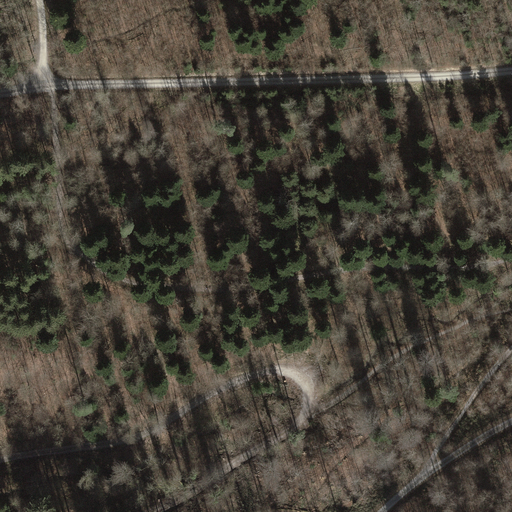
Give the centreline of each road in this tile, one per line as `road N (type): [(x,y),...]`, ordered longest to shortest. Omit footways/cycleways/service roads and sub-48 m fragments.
road 1 (track): [(40,0),(62,221),(73,248),(103,271),(136,285),(224,290),(343,269),(418,268)]
road 2 (track): [(0,94),(47,85),(229,84),(511,67)]
road 3 (track): [(0,460),(153,431),(196,402),(274,371),(301,371),(309,380),(314,399),(296,424)]
road 4 (track): [(296,424),(155,511)]
